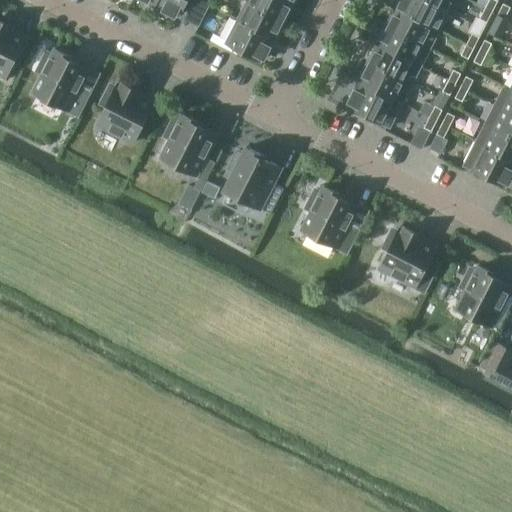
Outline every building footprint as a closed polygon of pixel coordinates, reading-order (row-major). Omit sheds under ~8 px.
[(177,17),(185,0),(155,0),(153,4),(162,9),(161,11),(173,18),(174,15),(177,17)] [(197,28),(209,5),(201,1),(198,0),(192,0),(182,20),(197,28)] [(283,21),(287,12),(285,11),(290,2),(286,0),(247,0),(246,2),(283,21)] [(424,0),(400,0),(397,9),(440,31),(449,13),(424,0)] [(424,0),(449,13),(455,0),(424,0)] [(496,0),(489,0),(486,8),(493,12),(499,1),(496,0)] [(278,30),(283,21),(246,2),(237,20),(271,38),(276,29),(278,30)] [(504,4),(498,15),(505,18),(511,8),(504,4)] [(486,8),(480,19),(487,23),(493,12),(486,8)] [(397,9),(387,27),(431,49),(440,31),(397,9)] [(498,15),(493,25),(500,29),(505,18),(498,15)] [(263,60),(269,48),(267,47),(271,38),(237,20),(224,44),(259,62),(260,59),(263,60)] [(11,29),(0,23),(0,76),(3,79),(24,38),(10,31),(11,29)] [(387,27),(378,45),(421,67),(431,49),(387,27)] [(472,34),(467,45),(474,48),(480,38),(472,34)] [(485,40),(479,51),(487,55),(492,44),(485,40)] [(378,45),(369,63),(412,85),(421,68),(421,67),(378,45)] [(467,45),(461,55),(469,59),(474,48),(467,45)] [(43,74),(33,92),(69,111),(70,109),(80,114),(90,96),(79,91),(90,70),(72,61),(73,59),(55,50),(52,56),(47,53),(38,71),(43,74)] [(479,51),(474,62),(481,66),(487,55),(479,51)] [(369,63),(359,81),(403,103),(412,85),(369,63)] [(454,70),(448,81),(456,85),(461,74),(454,70)] [(466,77),(461,87),(468,91),(474,80),(466,77)] [(355,90),(349,102),(351,103),(349,106),(390,127),(403,103),(359,81),(355,90)] [(448,81),(443,92),(450,96),(456,85),(448,81)] [(139,94),(121,85),(120,87),(116,85),(114,89),(109,87),(100,105),(105,107),(96,126),(131,144),(152,104),(138,96),(139,94)] [(461,87),(455,98),(463,102),(468,91),(461,87)] [(511,90),(504,87),(495,105),(511,113),(511,90)] [(511,113),(495,105),(486,123),(511,136),(511,113)] [(435,106),(430,117),(437,121),(443,110),(435,106)] [(448,113),(442,124),(450,127),(455,117),(448,113)] [(199,125),(182,116),(178,122),(173,119),(164,137),(169,140),(160,159),(195,177),(216,136),(198,127),(199,125)] [(430,117),(424,128),(431,132),(437,121),(430,117)] [(477,141),(476,141),(511,159),(511,136),(486,123),(486,124),(477,141)] [(442,124),(437,135),(444,138),(450,127),(442,124)] [(437,135),(429,149),(440,154),(448,140),(444,138),(437,135)] [(511,159),(476,141),(464,165),(505,186),(507,183),(509,185),(511,178),(511,159)] [(234,171),(224,190),(271,214),(284,189),(273,183),(281,168),(263,158),(264,156),(246,147),(243,154),(237,151),(228,169),(234,171)] [(188,183),(188,182),(179,201),(191,206),(215,160),(209,157),(194,186),(188,183)] [(209,182),(204,191),(216,196),(220,187),(209,182)] [(312,211),(302,230),(338,248),(348,253),(358,234),(348,229),(359,207),(341,198),(342,196),(324,187),(321,193),(316,190),(307,208),(312,211)] [(421,239),(403,230),(402,232),(399,230),(397,234),(391,231),(382,249),(387,252),(378,270),(423,294),(438,264),(428,259),(434,248),(420,241),(421,239)] [(495,277),(477,268),(474,274),(469,271),(459,289),(465,292),(455,311),(491,329),(511,288),(494,279),(495,277)] [(511,387),(511,370),(507,367),(511,356),(511,352),(499,345),(485,374),(511,387)]
